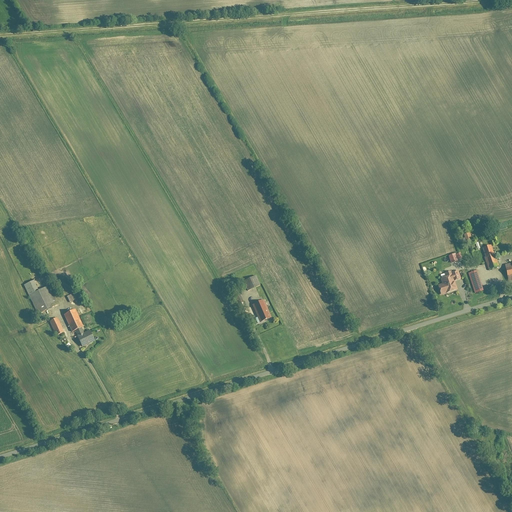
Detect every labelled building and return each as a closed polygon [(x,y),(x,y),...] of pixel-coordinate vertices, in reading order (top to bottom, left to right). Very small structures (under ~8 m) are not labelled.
[(481,248),(488,270),(499,266),(492,245),(481,248)] [(450,274),(450,276),(441,279),(443,285),(438,286),(441,295),(456,291),(454,283),(462,280),(459,271),(450,274)] [(469,274),(475,293),(484,290),(478,271),(469,274)] [(244,281),(249,291),(260,285),(255,276),(244,281)] [(34,282),(24,286),(37,315),(57,307),(49,286),(38,291),(34,282)] [(76,292),(66,297),(69,304),(79,299),(76,292)] [(265,302),(253,307),(259,323),(272,318),(265,302)] [(71,332),(75,331),(82,348),(95,342),(90,332),(83,335),(74,312),(65,316),(71,332)] [(58,319),(49,323),(55,336),(64,332),(58,319)]
